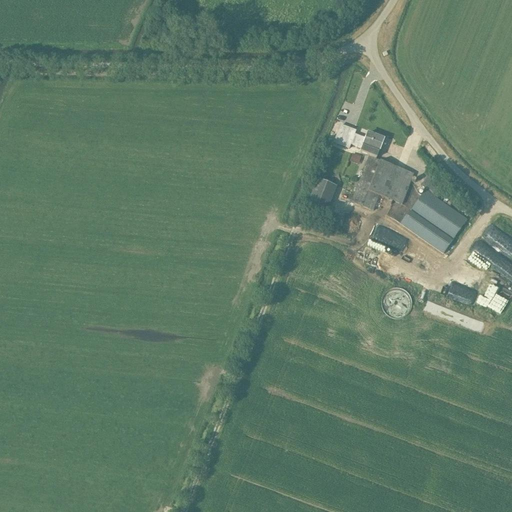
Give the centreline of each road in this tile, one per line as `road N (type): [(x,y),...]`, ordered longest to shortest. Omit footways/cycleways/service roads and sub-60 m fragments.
road 1 (unclassified): [(363,41),(271,64),(0,59)]
road 2 (unclassified): [(511,214),(442,157),(363,41)]
